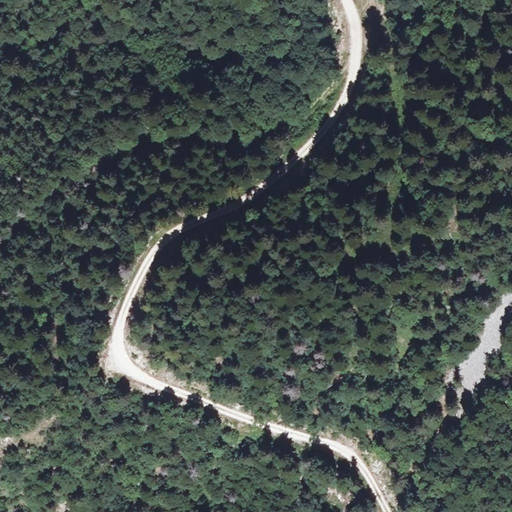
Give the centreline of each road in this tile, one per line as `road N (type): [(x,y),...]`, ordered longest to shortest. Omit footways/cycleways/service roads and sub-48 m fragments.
road 1 (track): [(353,63),(336,114),(304,153),(168,236),(138,276),(118,340),(131,368),(159,385),(334,446),(370,476),(386,511)]
road 2 (track): [(353,63),(321,107),(264,132),(125,144),(39,182),(0,215)]
